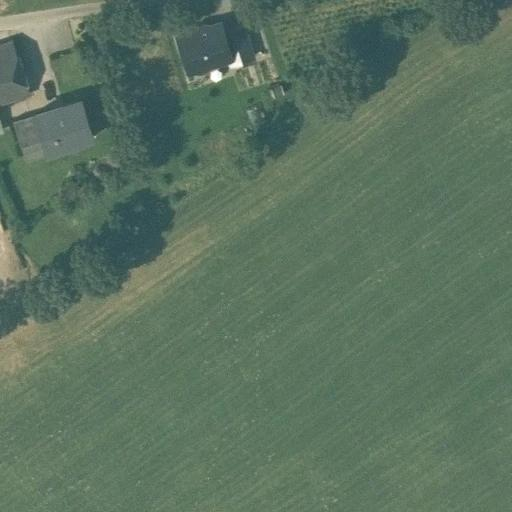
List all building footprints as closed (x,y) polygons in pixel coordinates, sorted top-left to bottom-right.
[(220,23),(179,36),(189,69),(194,67),(200,70),(209,67),(211,63),(228,57),(231,56),(222,30),(220,23)] [(222,30),(231,56),(228,57),(230,63),(253,56),(243,24),(222,30)] [(12,40),(0,43),(0,101),(29,93),(12,40)] [(81,97),(13,119),(21,145),(41,138),(45,150),(93,135),(81,97)] [(0,291),(11,292),(11,277),(0,277),(0,291)]
